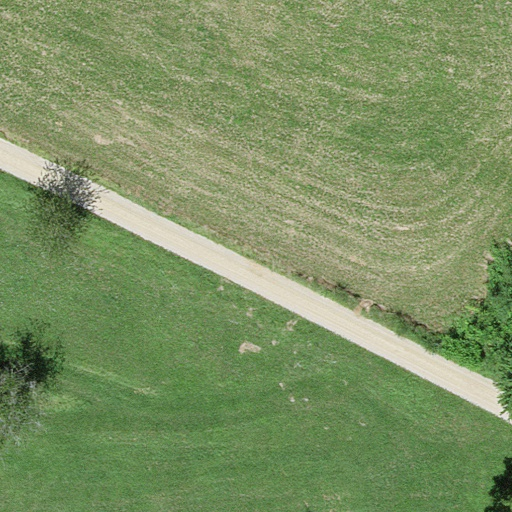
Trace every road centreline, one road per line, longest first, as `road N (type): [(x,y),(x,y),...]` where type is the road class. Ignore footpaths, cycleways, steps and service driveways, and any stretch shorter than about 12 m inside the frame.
road 1 (track): [(0,155),(511,407)]
road 2 (track): [(392,352),(511,328)]
